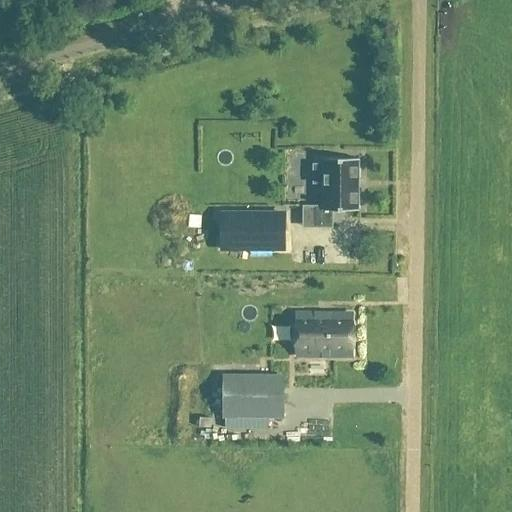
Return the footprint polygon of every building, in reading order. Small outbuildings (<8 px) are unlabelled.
[(332,211),(358,211),(358,160),(323,160),(323,166),(314,166),(314,184),(323,184),(323,202),(323,208),(314,208),(314,228),(332,228),(332,211)] [(267,212),(221,212),(221,248),(283,248),(283,224),(267,224),(267,212)] [(296,357),(352,357),(353,315),(296,315),(296,331),(296,341),(296,357)] [(224,377),(223,417),(283,418),(284,377),(224,377)] [(330,442),(379,441),(378,413),(330,414),(330,442)]
